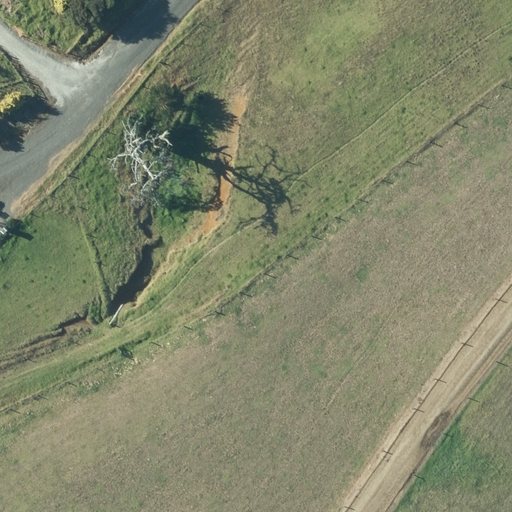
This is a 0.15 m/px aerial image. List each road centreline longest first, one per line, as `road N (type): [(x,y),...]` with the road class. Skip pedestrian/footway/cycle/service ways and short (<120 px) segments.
road 1 (track): [(0,174),(201,0)]
road 2 (track): [(388,511),(511,339)]
